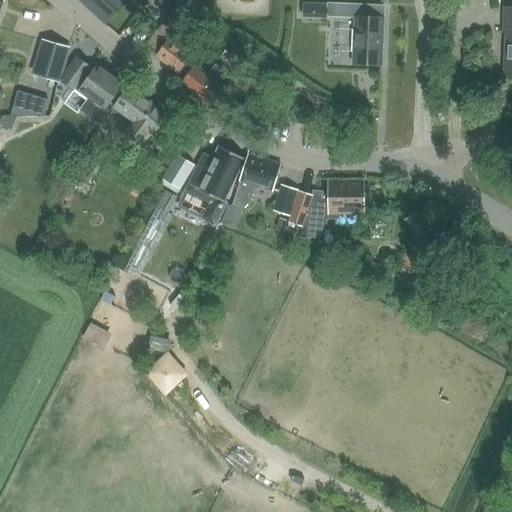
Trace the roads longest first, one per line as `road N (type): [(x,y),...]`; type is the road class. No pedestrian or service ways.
road 1 (tertiary): [(424,174),(255,145),(58,0)]
road 2 (unknown): [(448,161),(432,114),(426,0)]
